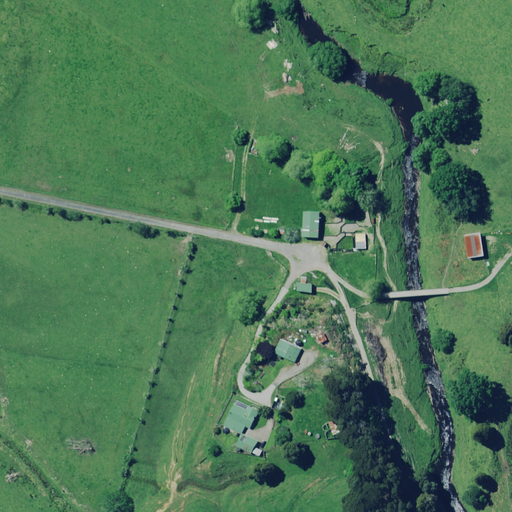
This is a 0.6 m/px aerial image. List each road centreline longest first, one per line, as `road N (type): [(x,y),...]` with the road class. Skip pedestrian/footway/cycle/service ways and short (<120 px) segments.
road 1 (residential): [(301,255),(0,187)]
road 2 (track): [(301,255),(337,298),(405,511)]
